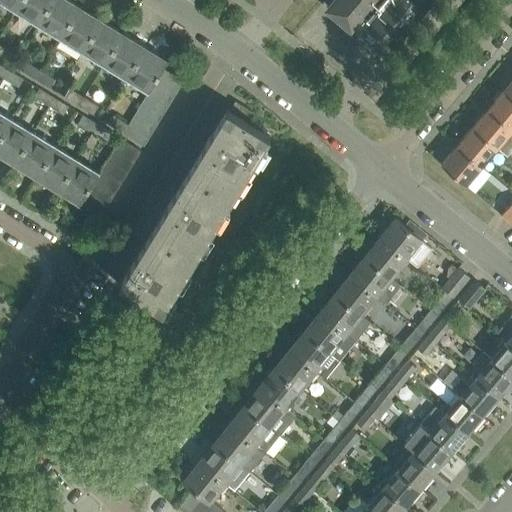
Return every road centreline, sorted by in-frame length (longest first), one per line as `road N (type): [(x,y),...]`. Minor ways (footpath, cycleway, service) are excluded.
road 1 (residential): [(138,511),(388,194),(400,167)]
road 2 (residential): [(0,388),(69,282),(73,261),(0,216)]
road 3 (residential): [(400,167),(236,50)]
road 4 (residential): [(400,167),(511,22)]
road 5 (residential): [(139,201),(236,50)]
road 6 (residential): [(120,511),(0,399)]
road 7 (residential): [(511,260),(400,167)]
